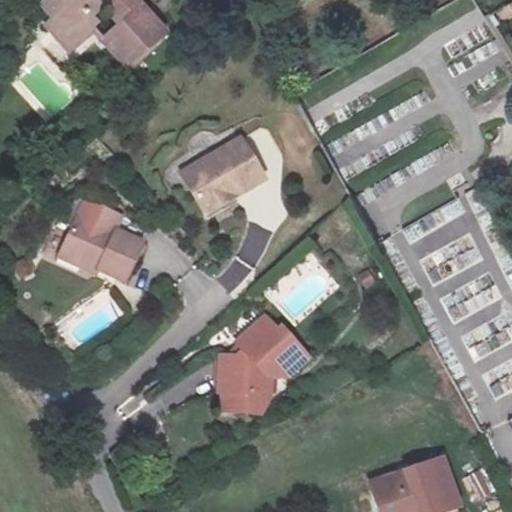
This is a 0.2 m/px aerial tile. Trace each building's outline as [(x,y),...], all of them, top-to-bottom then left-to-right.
[(39,0),(35,5),(52,23),(38,37),(62,62),(87,39),(121,77),(161,40),(131,8),(139,1),(138,0),(39,0)] [(261,193),(237,152),(177,185),(192,213),(200,215),(227,201),(231,208),(261,193)] [(130,303),(152,266),(88,235),(69,268),(106,286),(103,291),(130,303)] [(273,342),(260,328),(232,356),(239,364),(230,371),(217,370),(215,406),(230,408),(229,427),(250,426),(252,407),(261,406),(263,389),(281,389),(303,371),(276,339),(273,342)] [(454,511),(440,469),(369,496),(374,511),(454,511)]
